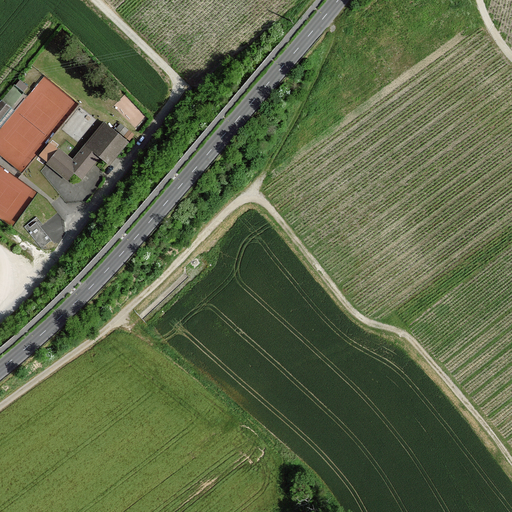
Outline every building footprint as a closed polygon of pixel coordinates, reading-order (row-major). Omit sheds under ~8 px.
[(27,86),(20,80),(16,85),(24,91),(27,86)] [(2,101),(0,103),(0,121),(11,108),(2,101)] [(122,123),(118,130),(133,138),(137,131),(122,123)] [(60,150),(49,164),(68,180),(75,173),(82,179),(100,157),(111,165),(128,143),(105,124),(74,162),(60,150)] [(25,227),(42,248),(51,241),(41,227),(37,222),(30,227),(29,226),(28,225),(25,227)]
